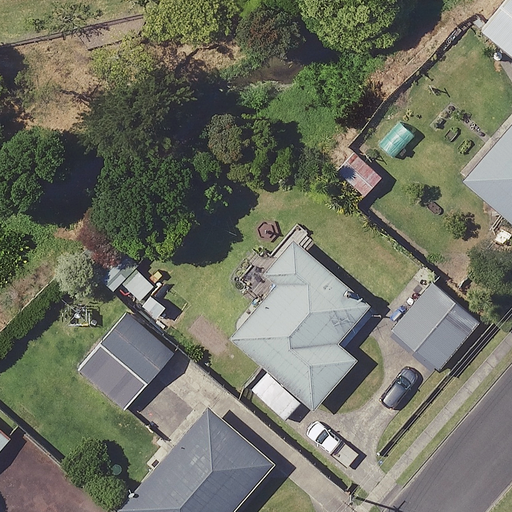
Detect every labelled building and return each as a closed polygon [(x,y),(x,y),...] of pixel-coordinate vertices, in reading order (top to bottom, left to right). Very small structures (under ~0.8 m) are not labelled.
[(511,2),(487,33),(511,53),(511,2)] [(511,137),(473,183),(511,216),(511,137)] [(161,316),(175,297),(124,260),(137,241),(105,218),(75,259),(107,283),(110,278),(161,316)] [(379,308),(301,241),(271,276),(283,286),(237,340),(323,413),(366,363),(346,347),(379,308)] [(438,285),(399,332),(447,372),(487,326),(438,285)] [(180,356),(130,312),(81,368),(132,412),(180,356)] [(245,511),(286,465),(219,407),(128,511),(245,511)] [(0,427),(0,459),(16,441),(0,427)]
